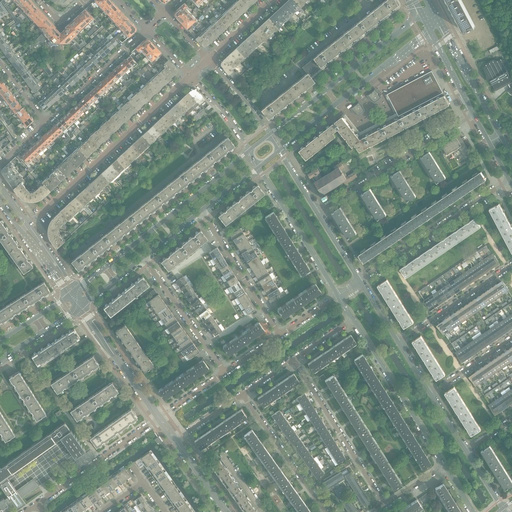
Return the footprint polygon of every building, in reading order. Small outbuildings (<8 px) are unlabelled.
[(25,0),(19,6),(17,8),(20,11),(18,14),(20,15),(22,13),(26,19),(29,16),(38,8),(33,3),(30,0),(25,0)] [(118,8),(114,4),(110,0),(105,0),(100,5),(110,15),(118,8)] [(187,9),(187,8),(186,7),(187,6),(186,5),(190,1),(189,0),(187,0),(184,3),(176,11),(175,12),(175,16),(176,17),(177,18),(187,9)] [(255,0),(238,0),(237,1),(245,9),(255,0)] [(303,4),(302,4),(305,1),(303,0),(288,0),(285,3),(294,12),(296,10),(297,10),(303,4)] [(398,6),(395,0),(385,0),(384,2),(391,10),(392,9),(393,10),(398,6)] [(475,27),(461,0),(447,0),(464,32),(475,27)] [(245,9),(237,1),(227,11),(235,19),(245,9)] [(390,11),(391,10),(384,2),(371,12),(378,20),(380,19),(381,18),(382,18),(385,15),(388,13),(389,14),(391,12),(390,11)] [(292,14),(294,12),(285,3),(274,13),(283,22),(285,20),(286,20),(292,14)] [(38,8),(29,16),(34,21),(39,27),(48,19),(43,13),(38,8)] [(127,18),(123,14),(118,8),(110,15),(119,26),(127,18)] [(79,14),(74,19),(82,28),(88,23),(93,18),(85,9),(79,14)] [(196,19),(191,14),(187,9),(177,18),(186,28),(191,24),(196,19)] [(235,19),(227,11),(225,9),(216,18),(225,28),(235,19)] [(378,20),(371,12),(365,17),(372,26),(378,22),(377,21),(378,20)] [(280,24),(283,22),(274,13),(263,23),(272,32),(274,30),(275,31),(281,25),(280,24)] [(372,26),(365,17),(358,22),(365,31),(366,30),(367,31),(372,26)] [(136,30),(136,28),(135,27),(135,26),(127,18),(119,26),(124,31),(123,32),(128,38),(134,31),(136,30)] [(225,28),(216,18),(210,23),(212,25),(207,30),(214,37),(214,38),(225,28)] [(42,34),(31,44),(32,46),(39,40),(43,43),(42,43),(46,40),(44,38),(46,36),(48,38),(57,30),(54,27),(55,27),(52,24),(48,19),(39,27),(35,30),(37,32),(38,30),(42,34)] [(66,28),(64,30),(72,39),(73,38),(76,35),(75,35),(77,33),(82,28),(74,19),(69,24),(65,27),(66,28)] [(365,31),(358,22),(352,27),(359,37),(365,32),(364,32),(365,31)] [(270,34),(272,32),(263,23),(253,33),(261,42),(263,40),(264,41),(270,35),(270,34)] [(214,37),(207,30),(204,27),(196,35),(196,34),(193,36),(200,43),(203,45),(205,45),(207,44),(214,38),(214,37)] [(359,37),(352,27),(345,32),(352,41),(353,41),(354,41),(359,37)] [(50,40),(47,43),(50,46),(55,46),(54,55),(59,55),(59,50),(60,45),(60,43),(68,43),(70,41),(73,45),(79,51),(82,48),(79,45),(73,38),(72,39),(64,30),(62,32),(62,33),(61,33),(60,33),(59,33),(58,33),(58,32),(57,30),(48,38),(50,40)] [(352,41),(345,32),(339,38),(346,47),(352,43),(351,42),(352,41)] [(250,52),(261,42),(253,33),(242,43),(250,52)] [(0,45),(6,41),(8,40),(5,35),(0,38),(0,45)] [(118,43),(114,38),(112,36),(108,40),(114,47),(115,45),(116,45),(117,44),(117,43),(118,43)] [(114,47),(108,40),(105,38),(102,41),(110,50),(111,49),(112,49),(114,47),(113,47),(114,47)] [(346,47),(339,38),(332,43),(339,52),(341,51),(346,47)] [(142,51),(151,42),(150,41),(150,42),(148,40),(145,40),(144,41),(136,48),(138,51),(139,50),(141,52),(142,51)] [(2,50),(9,45),(6,41),(0,45),(0,47),(0,48),(2,50)] [(110,50),(102,41),(98,45),(100,47),(106,54),(108,52),(108,53),(110,51),(110,50)] [(161,52),(156,47),(151,42),(142,51),(151,61),(161,52)] [(239,62),(250,52),(242,43),(231,53),(239,62)] [(339,52),(332,43),(326,48),(333,57),(339,53),(338,53),(339,52)] [(5,54),(13,49),(9,45),(2,50),(4,52),(3,52),(5,54)] [(106,54),(100,47),(96,51),(102,57),(104,56),(106,54)] [(333,57),(326,48),(319,53),(326,62),(328,61),(328,62),(333,57)] [(9,59),(16,53),(13,49),(5,54),(7,56),(8,58),(9,59)] [(102,57),(96,51),(92,54),(98,61),(100,59),(100,60),(102,58),(102,57)] [(12,63),(19,58),(16,53),(9,59),(10,60),(10,61),(11,63),(12,62),(12,63)] [(98,61),(92,54),(91,53),(87,56),(89,58),(88,58),(94,65),(96,63),(98,62),(98,61)] [(232,69),(239,62),(231,53),(223,60),(224,61),(222,63),(222,66),(224,68),(223,68),(234,80),(240,74),(237,71),(238,70),(236,68),(235,69),(236,71),(235,72),(232,69)] [(326,62),(319,53),(313,58),(313,59),(321,68),(326,64),(325,63),(326,62)] [(134,68),(137,64),(137,63),(136,62),(135,61),(134,60),(133,59),(132,58),(131,58),(131,57),(130,56),(129,55),(127,58),(126,59),(128,61),(128,62),(132,66),(134,68)] [(15,67),(22,62),(24,61),(21,56),(19,58),(12,63),(13,65),(14,67),(15,67)] [(94,65),(88,58),(86,56),(83,59),(83,60),(91,68),(92,67),(93,67),(94,65)] [(511,69),(511,70),(511,69),(510,68),(509,68),(509,67),(508,66),(508,65),(508,64),(507,63),(507,62),(506,61),(506,60),(505,60),(504,59),(503,59),(502,58),(500,59),(500,60),(499,60),(498,61),(497,61),(496,61),(494,61),(493,61),(492,61),(491,62),(490,62),(490,63),(489,64),(488,64),(487,64),(486,65),(485,65),(484,66),(484,67),(484,68),(484,70),(484,71),(485,73),(486,74),(486,75),(486,76),(486,78),(487,79),(487,80),(488,80),(488,81),(489,82),(490,82),(489,81),(490,81),(496,91),(509,84),(510,88),(508,90),(507,90),(508,91),(508,92),(509,93),(510,94),(511,94),(511,95),(511,94),(511,69)] [(132,66),(128,62),(128,61),(126,59),(123,61),(123,62),(125,65),(125,66),(128,70),(132,66)] [(313,59),(305,65),(302,67),(307,73),(309,76),(312,74),(320,68),(321,68),(313,59)] [(91,68),(83,60),(79,63),(81,65),(87,72),(88,70),(89,70),(90,69),(90,68),(91,68)] [(174,68),(175,68),(168,60),(164,64),(165,65),(163,66),(164,67),(162,70),(160,68),(158,70),(160,72),(168,81),(170,78),(176,72),(176,70),(174,68)] [(18,71),(25,66),(22,62),(15,67),(16,69),(18,71)] [(128,70),(125,66),(125,65),(123,62),(122,62),(119,64),(120,65),(119,65),(121,68),(121,69),(125,73),(128,70)] [(43,67),(42,67),(43,68),(50,77),(53,74),(45,64),(43,67)] [(87,72),(81,65),(77,69),(83,75),(84,74),(85,74),(87,72),(86,72),(87,72)] [(125,73),(121,69),(121,68),(119,65),(116,68),(116,69),(118,71),(118,72),(121,76),(122,76),(123,78),(125,76),(123,75),(125,73)] [(22,76),(29,70),(25,66),(18,71),(20,73),(19,73),(21,75),(22,76)] [(121,76),(118,72),(118,71),(116,69),(115,68),(112,71),(113,71),(112,72),(115,75),(114,76),(118,79),(121,76)] [(83,75),(77,69),(73,72),(79,79),(81,77),(81,78),(83,76),(83,75)] [(25,80),(32,74),(29,70),(22,76),(23,77),(22,77),(24,79),(25,80)] [(425,101),(442,92),(441,90),(438,83),(437,82),(435,77),(434,75),(432,71),(428,73),(399,88),(400,88),(391,93),(389,98),(398,115),(407,110),(425,101)] [(79,79),(73,72),(69,76),(75,82),(77,81),(79,79)] [(118,79),(114,76),(115,75),(112,72),(109,74),(109,75),(111,78),(115,83),(118,79)] [(168,81),(160,72),(149,82),(158,90),(160,88),(162,86),(163,85),(165,83),(168,81)] [(312,84),(309,80),(311,78),(309,76),(307,73),(300,79),(307,88),(312,84)] [(28,84),(35,78),(32,74),(25,80),(26,81),(26,82),(27,84),(28,83),(28,84)] [(115,83),(111,78),(109,75),(108,75),(105,77),(106,78),(105,79),(107,81),(107,82),(111,86),(115,83)] [(75,82),(69,76),(65,79),(71,86),(73,84),(73,85),(75,83),(75,82)] [(31,88),(38,83),(35,78),(28,84),(29,85),(29,86),(30,88),(31,88)] [(111,86),(107,82),(107,81),(105,79),(105,78),(102,81),(102,82),(104,84),(104,85),(107,89),(111,86)] [(71,86),(65,79),(61,83),(67,89),(69,88),(71,87),(71,86)] [(301,92),(307,88),(300,79),(287,89),(294,98),(300,94),(299,93),(301,92)] [(107,89),(104,85),(104,84),(102,82),(101,81),(98,84),(99,84),(98,85),(100,87),(100,88),(104,93),(107,89)] [(158,90),(149,82),(139,91),(147,100),(150,98),(150,97),(153,94),(155,92),(155,93),(158,90)] [(35,92),(41,87),(38,83),(31,88),(32,90),(33,92),(34,92),(35,92)] [(67,89),(61,83),(58,87),(64,93),(65,92),(67,90),(67,89)] [(104,93),(100,88),(100,87),(98,85),(95,87),(95,88),(97,91),(97,92),(100,96),(104,93)] [(0,93),(2,96),(8,90),(7,88),(5,86),(0,89),(0,93)] [(64,93),(58,87),(54,90),(60,97),(61,95),(62,95),(63,94),(63,93),(64,93)] [(100,96),(97,92),(97,91),(95,88),(94,88),(91,91),(92,91),(91,92),(93,94),(93,95),(97,99),(100,96)] [(288,103),(294,98),(287,89),(274,100),(281,109),(287,104),(286,104),(288,103)] [(5,100),(12,95),(11,94),(12,94),(10,92),(8,90),(2,96),(5,100)] [(60,97),(54,90),(50,94),(56,100),(57,99),(58,99),(60,97),(59,97),(60,97)] [(197,102),(202,97),(197,91),(197,92),(195,90),(192,90),(190,91),(183,97),(191,105),(196,101),(197,102)] [(379,97),(377,93),(375,90),(368,95),(371,98),(374,101),(379,97)] [(97,99),(93,95),(93,94),(91,92),(91,91),(88,94),(87,95),(89,97),(90,98),(93,102),(97,99)] [(147,100),(139,91),(137,92),(136,92),(130,98),(130,99),(129,100),(137,109),(140,107),(139,107),(143,104),(145,102),(147,100)] [(449,105),(443,92),(442,92),(425,101),(432,114),(440,110),(439,110),(441,109),(449,105)] [(56,100),(50,94),(46,97),(52,104),(54,102),(56,101),(56,100)] [(93,102),(90,98),(89,97),(87,95),(87,94),(84,97),(85,97),(84,98),(86,101),(90,105),(93,102)] [(8,104),(15,99),(14,97),(13,97),(12,95),(5,100),(1,103),(2,104),(4,103),(5,103),(6,102),(8,104)] [(52,104),(46,97),(44,95),(40,99),(41,100),(48,107),(50,106),(52,104)] [(188,113),(193,108),(191,106),(191,105),(183,97),(173,107),(181,115),(186,110),(188,113)] [(90,105),(86,101),(84,98),(81,100),(81,101),(80,101),(83,104),(83,105),(86,109),(90,105)] [(137,109),(129,100),(127,98),(122,103),(117,108),(118,110),(127,119),(129,116),(130,115),(134,111),(135,112),(137,109)] [(12,109),(19,104),(18,103),(19,103),(17,101),(15,99),(8,104),(6,106),(8,108),(10,107),(12,109)] [(48,107),(41,100),(38,102),(44,111),(46,109),(46,110),(48,108),(48,107)] [(281,109),(274,100),(261,110),(264,114),(263,114),(265,116),(268,119),(270,117),(272,116),(274,114),(273,114),(274,114),(275,113),(281,109)] [(86,109),(83,105),(83,104),(80,101),(77,104),(78,104),(77,105),(79,107),(79,108),(83,112),(86,109)] [(432,114),(425,101),(407,110),(414,123),(422,119),(423,119),(424,118),(432,114)] [(363,110),(361,106),(358,103),(352,108),(355,111),(358,114),(363,110)] [(16,113),(22,108),(21,106),(20,106),(19,104),(12,109),(10,110),(12,112),(13,111),(16,113)] [(83,112),(79,108),(79,107),(77,105),(77,104),(74,107),(73,108),(79,115),(83,112)] [(170,124),(181,115),(173,107),(163,116),(170,124)] [(19,117),(26,112),(25,110),(24,110),(23,108),(22,108),(16,113),(14,114),(16,116),(17,115),(19,117)] [(79,115),(73,108),(70,110),(71,110),(70,111),(72,114),(72,115),(73,116),(74,116),(76,118),(79,115)] [(127,119),(118,110),(116,112),(116,111),(109,117),(110,118),(108,119),(117,128),(119,126),(121,123),(124,121),(127,119)] [(414,123),(407,110),(398,115),(389,120),(396,133),(404,129),(404,128),(405,128),(406,127),(406,128),(414,123)] [(76,118),(74,116),(73,116),(72,115),(72,114),(70,111),(69,111),(67,113),(67,114),(66,115),(68,117),(68,118),(70,120),(71,120),(72,122),(74,124),(78,120),(76,118)] [(23,122),(30,117),(29,116),(30,116),(28,114),(26,112),(19,117),(23,122)] [(70,120),(68,118),(68,117),(66,115),(66,114),(64,116),(64,117),(63,118),(65,120),(65,121),(66,123),(67,123),(69,125),(72,122),(71,120),(70,120)] [(160,134),(170,124),(163,116),(153,126),(160,134)] [(333,133),(337,130),(338,129),(341,133),(351,125),(343,116),(342,117),(335,122),(335,123),(334,123),(334,124),(333,124),(325,130),(333,139),(336,136),(333,133)] [(25,129),(33,121),(33,120),(32,119),(31,119),(30,117),(23,122),(21,123),(15,128),(14,129),(15,131),(22,125),(25,129)] [(66,123),(65,121),(65,120),(63,118),(62,117),(60,120),(59,121),(62,123),(62,124),(63,126),(64,126),(66,128),(69,125),(67,123),(66,123)] [(117,128),(108,119),(106,121),(99,127),(98,129),(106,138),(109,136),(109,135),(112,132),(114,130),(114,131),(117,128)] [(396,133),(389,120),(372,129),(379,142),(386,138),(388,137),(396,133)] [(66,128),(64,126),(63,126),(62,124),(62,123),(59,121),(57,123),(56,124),(58,127),(58,128),(59,129),(61,129),(62,131),(66,128)] [(18,135),(15,131),(14,129),(15,128),(12,123),(8,126),(9,127),(10,128),(11,130),(12,131),(16,136),(18,135)] [(59,129),(58,128),(58,127),(56,124),(53,126),(54,126),(52,127),(55,130),(55,131),(56,132),(57,132),(59,134),(62,131),(61,129),(59,129)] [(379,142),(372,129),(359,135),(356,132),(351,125),(341,133),(345,139),(346,138),(347,140),(352,147),(354,146),(355,146),(360,152),(369,147),(370,146),(371,146),(379,142)] [(150,143),(160,134),(153,126),(142,135),(150,143)] [(57,132),(56,132),(55,131),(55,130),(52,127),(50,129),(50,130),(49,131),(51,133),(51,134),(53,135),(54,135),(55,137),(59,134),(57,132)] [(106,138),(98,129),(96,131),(95,130),(89,136),(89,137),(88,138),(96,147),(99,145),(98,145),(100,143),(104,140),(106,138)] [(55,137),(54,135),(53,135),(51,134),(51,133),(49,131),(49,130),(46,132),(47,133),(46,134),(48,136),(48,137),(49,138),(50,139),(52,141),(55,137)] [(320,149),(329,141),(333,139),(325,130),(320,135),(319,135),(318,136),(313,140),(320,149)] [(52,141),(50,139),(49,138),(48,137),(48,136),(46,134),(45,133),(43,136),(42,137),(44,140),(46,142),(48,144),(51,146),(52,145),(50,142),(52,141)] [(470,153),(462,141),(463,140),(462,138),(461,139),(458,134),(452,137),(453,139),(442,146),(447,155),(459,147),(465,157),(470,153)] [(148,149),(152,146),(150,144),(150,143),(142,135),(132,145),(140,153),(146,148),(148,149)] [(46,142),(44,140),(42,137),(39,139),(40,139),(39,140),(41,143),(42,145),(43,145),(45,147),(48,144),(46,142)] [(96,147),(88,138),(86,137),(84,139),(86,141),(78,148),(86,157),(96,147)] [(232,148),(234,146),(232,143),(230,141),(227,137),(214,148),(221,157),(223,155),(227,152),(228,150),(228,151),(230,149),(232,148)] [(42,145),(41,143),(39,140),(38,140),(36,142),(35,143),(38,146),(38,147),(39,148),(40,148),(42,150),(45,147),(43,145),(42,145)] [(306,160),(316,152),(320,149),(313,140),(307,145),(305,146),(299,151),(302,154),(301,154),(303,156),(306,160)] [(42,150),(40,148),(39,148),(38,147),(38,146),(35,143),(33,145),(32,146),(34,149),(34,150),(36,151),(38,153),(42,150)] [(138,159),(141,155),(140,154),(140,153),(132,145),(122,154),(130,163),(135,158),(139,163),(140,161),(138,159)] [(38,153),(36,151),(34,150),(34,149),(32,146),(29,148),(30,149),(28,150),(31,152),(31,153),(32,155),(33,155),(35,157),(38,153)] [(76,166),(86,157),(78,148),(68,158),(76,166)] [(217,160),(221,157),(214,148),(201,158),(208,167),(214,162),(215,161),(217,160)] [(32,155),(31,153),(31,152),(28,150),(28,149),(26,151),(26,152),(25,153),(27,156),(29,158),(31,160),(35,157),(33,155),(32,155)] [(29,158),(27,156),(25,153),(25,152),(22,155),(23,155),(21,156),(28,163),(31,160),(29,158)] [(433,158),(431,154),(429,152),(421,157),(425,164),(433,158)] [(28,163),(21,156),(19,154),(16,156),(20,160),(21,159),(29,168),(31,166),(28,163)] [(127,168),(131,165),(129,163),(130,163),(122,154),(112,164),(119,172),(125,168),(126,169),(128,172),(129,171),(127,168)] [(76,166),(68,158),(57,167),(65,176),(76,166)] [(202,171),(208,167),(201,158),(191,166),(188,168),(195,177),(197,175),(201,173),(201,172),(202,171)] [(347,179),(345,177),(343,174),(344,174),(343,172),(342,172),(341,169),(344,167),(342,164),(346,161),(353,170),(355,168),(347,158),(334,166),(336,169),(321,178),(319,173),(320,172),(317,168),(308,174),(310,178),(312,177),(315,182),(314,182),(315,182),(316,184),(317,186),(322,195),(323,195),(325,193),(344,182),(346,180),(347,179)] [(437,165),(433,158),(425,164),(429,170),(437,165)] [(5,177),(14,169),(12,167),(14,166),(11,163),(10,162),(4,168),(3,168),(4,168),(3,169),(2,172),(3,173),(3,174),(5,177)] [(109,182),(119,172),(112,164),(101,173),(109,182)] [(65,176),(57,167),(55,165),(50,170),(52,172),(47,177),(55,185),(65,176)] [(441,171),(437,165),(429,170),(433,176),(441,171)] [(189,182),(195,177),(188,168),(188,169),(185,171),(178,176),(175,179),(182,188),(184,186),(186,184),(188,183),(189,181),(189,182)] [(22,177),(19,174),(14,169),(5,177),(13,189),(21,182),(23,180),(21,178),(22,177)] [(404,177),(399,170),(399,171),(392,175),(391,175),(395,182),(404,177)] [(446,178),(441,171),(433,176),(437,183),(438,183),(437,183),(445,178),(446,178)] [(347,183),(357,177),(354,172),(345,177),(347,179),(346,180),(347,183)] [(486,179),(481,172),(471,179),(476,186),(486,179)] [(99,192),(109,182),(101,173),(91,183),(99,192)] [(55,185),(47,177),(42,182),(43,183),(50,190),(55,185)] [(408,183),(404,177),(395,182),(399,188),(408,183)] [(182,188),(175,179),(162,189),(169,198),(175,193),(176,192),(180,189),(182,188)] [(476,186),(471,179),(461,186),(465,193),(476,186)] [(29,190),(26,189),(21,182),(13,189),(17,194),(18,195),(20,197),(22,198),(23,199),(25,200),(27,200),(29,201),(31,201),(31,190),(29,190)] [(50,190),(43,183),(37,189),(33,190),(31,190),(31,201),(33,201),(35,201),(38,200),(40,199),(42,197),(44,195),(50,190)] [(89,201),(99,192),(91,183),(81,193),(89,201)] [(412,190),(408,183),(399,188),(403,195),(412,190)] [(251,204),(264,193),(261,190),(261,189),(260,187),(260,188),(257,185),(244,195),(251,204)] [(465,193),(461,186),(450,193),(455,200),(465,193)] [(164,202),(169,198),(162,189),(149,199),(156,208),(162,204),(162,203),(163,202),(164,202)] [(374,195),(370,189),(362,194),(361,194),(366,201),(374,195)] [(416,196),(412,190),(403,195),(408,202),(408,201),(415,196),(416,197),(416,196)] [(86,206),(85,204),(89,201),(81,193),(70,202),(78,211),(81,208),(83,209),(88,214),(89,213),(88,211),(89,209),(86,206)] [(455,200),(450,193),(440,200),(445,207),(455,200)] [(238,214),(251,204),(244,195),(231,205),(238,214)] [(378,202),(374,195),(366,201),(370,207),(378,202)] [(156,208),(149,199),(136,210),(143,219),(149,214),(150,213),(151,213),(156,208)] [(445,207),(440,200),(430,207),(435,214),(445,207)] [(68,220),(78,211),(70,202),(60,212),(67,220),(68,220)] [(382,208),(378,202),(370,207),(374,213),(382,208)] [(507,219),(499,204),(490,209),(489,209),(497,224),(507,219)] [(225,225),(238,214),(231,205),(218,216),(220,219),(222,221),(225,225)] [(344,214),(340,207),(340,208),(332,213),(332,212),(336,219),(344,214)] [(435,214),(430,207),(420,214),(425,221),(435,214)] [(386,215),(382,208),(374,213),(378,220),(386,215)] [(138,223),(143,219),(136,210),(123,220),(130,229),(136,224),(137,223),(138,223)] [(59,228),(67,220),(60,212),(54,217),(53,219),(51,221),(50,223),(49,225),(48,227),(48,228),(59,230),(59,228)] [(280,223),(276,217),(273,212),(272,212),(265,217),(272,228),(280,223)] [(348,220),(344,214),(336,219),(340,226),(348,220)] [(425,221),(420,214),(410,221),(415,228),(425,221)] [(481,226),(475,218),(476,218),(475,218),(469,222),(471,226),(474,231),(481,226)] [(511,234),(511,228),(507,219),(497,224),(505,238),(511,234)] [(125,234),(130,229),(123,220),(120,223),(120,222),(120,223),(113,228),(111,230),(110,230),(117,239),(123,235),(124,233),(125,234)] [(352,227),(348,220),(340,226),(344,232),(352,227)] [(415,228),(410,221),(399,227),(404,235),(415,228)] [(474,231),(471,226),(469,222),(463,226),(468,235),(474,231)] [(288,236),(280,223),(272,228),(280,241),(288,236)] [(13,239),(8,231),(4,226),(0,228),(0,240),(4,246),(13,239)] [(468,235),(463,226),(456,231),(462,239),(468,235)] [(357,233),(352,227),(344,232),(348,239),(349,239),(348,238),(350,237),(356,233),(356,234),(357,233)] [(404,235),(399,227),(389,234),(394,242),(404,235)] [(65,240),(59,235),(58,234),(59,230),(48,228),(48,229),(48,231),(48,233),(48,235),(49,237),(50,240),(52,242),(56,248),(65,240)] [(232,240),(243,233),(240,228),(229,235),(232,240)] [(112,244),(117,239),(110,230),(97,241),(104,250),(110,245),(111,244),(112,244)] [(194,250),(206,240),(207,239),(204,235),(203,233),(202,233),(200,230),(187,241),(194,250)] [(462,239),(456,231),(450,235),(456,243),(462,239)] [(235,244),(246,237),(243,233),(232,240),(235,244)] [(394,242),(389,234),(379,241),(384,249),(394,242)] [(456,243),(450,235),(444,239),(450,247),(456,243)] [(296,249),(292,242),(288,236),(280,241),(288,254),(296,249)] [(238,249),(249,242),(253,239),(252,238),(248,241),(246,237),(235,244),(238,249)] [(23,253),(17,245),(13,239),(4,246),(14,259),(23,253)] [(450,247),(444,239),(438,243),(443,252),(450,247)] [(99,254),(104,250),(97,241),(84,251),(91,260),(97,256),(97,255),(98,254),(99,254)] [(181,260),(194,250),(187,241),(174,251),(181,260)] [(384,249),(379,241),(369,248),(374,256),(384,249)] [(241,253),(252,247),(249,242),(238,249),(241,253)] [(443,252),(438,243),(431,248),(437,256),(443,252)] [(244,258),(255,251),(252,247),(241,253),(244,258)] [(220,253),(217,248),(209,253),(212,259),(220,253)] [(374,256),(369,248),(359,255),(359,256),(363,262),(364,263),(374,256)] [(437,256),(431,248),(425,252),(431,260),(437,256)] [(303,260),(296,249),(288,254),(295,265),(303,260)] [(86,265),(91,260),(84,251),(71,262),(74,266),(76,268),(78,271),(82,267),(84,266),(85,264),(86,265)] [(168,271),(181,260),(174,251),(161,262),(163,265),(165,267),(168,271)] [(247,262),(257,256),(255,251),(244,258),(247,262)] [(431,260),(425,252),(419,256),(424,264),(431,260)] [(33,266),(27,259),(23,253),(14,259),(23,273),(28,270),(30,269),(33,266)] [(224,259),(220,253),(212,259),(216,264),(224,259)] [(498,261),(495,258),(496,257),(494,255),(494,256),(493,254),(488,257),(494,267),(497,265),(496,263),(498,261)] [(250,267),(260,260),(257,256),(247,262),(250,267)] [(424,264),(419,256),(413,260),(418,269),(424,264)] [(494,267),(488,257),(484,260),(490,270),(494,267)] [(227,265),(224,259),(216,264),(219,270),(227,265)] [(252,272),(263,265),(260,260),(250,267),(252,272)] [(310,271),(306,264),(303,260),(295,265),(302,276),(304,274),(310,271)] [(418,269),(413,260),(407,265),(412,273),(418,269)] [(490,270),(484,260),(479,263),(486,272),(490,270)] [(486,272),(479,263),(475,266),(481,275),(486,272)] [(231,270),(227,265),(219,270),(223,275),(231,270)] [(255,276),(266,270),(263,265),(252,272),(255,276)] [(412,273),(407,265),(400,269),(406,277),(405,277),(406,277),(412,273)] [(481,275),(475,266),(471,269),(477,278),(481,275)] [(477,278),(471,269),(467,272),(473,281),(477,278)] [(234,276),(231,270),(223,275),(226,281),(234,276)] [(258,281),(269,274),(266,270),(255,276),(258,281)] [(473,281),(467,272),(462,275),(469,284),(473,281)] [(261,285),(272,279),(269,274),(258,281),(261,285)] [(469,284),(462,275),(458,278),(465,287),(469,284)] [(149,285),(146,281),(145,279),(142,276),(129,287),(136,296),(137,296),(139,293),(145,289),(149,286),(149,285)] [(238,281),(234,276),(226,281),(230,286),(238,281)] [(187,282),(183,277),(175,282),(179,288),(187,282)] [(465,287),(458,278),(454,281),(460,290),(465,287)] [(264,290),(275,283),(272,279),(261,285),(264,290)] [(387,300),(396,294),(387,279),(387,280),(378,285),(387,300)] [(241,287),(238,281),(230,286),(233,292),(241,287)] [(460,290),(454,281),(450,283),(456,293),(460,290)] [(50,291),(48,288),(47,286),(46,286),(44,282),(29,291),(36,301),(50,291)] [(183,293),(191,288),(187,282),(179,288),(183,293)] [(508,288),(506,286),(503,283),(501,284),(500,282),(497,284),(504,293),(508,290),(507,288),(508,288)] [(267,295),(277,288),(275,283),(264,290),(267,295)] [(456,293),(450,283),(445,286),(452,296),(456,293)] [(308,301),(321,292),(315,284),(302,293),(308,301)] [(504,293),(497,284),(493,287),(499,296),(504,293)] [(286,294),(284,291),(281,286),(277,288),(280,293),(277,295),(276,296),(278,300),(287,294),(286,294)] [(452,296),(445,286),(441,289),(448,299),(452,296)] [(136,296),(129,287),(116,297),(123,306),(133,299),(136,302),(139,299),(137,297),(137,296),(136,296)] [(245,293),(241,287),(233,292),(237,298),(245,293)] [(499,296),(493,287),(489,290),(495,299),(499,296)] [(187,298),(195,293),(191,288),(183,293),(187,298)] [(277,295),(280,293),(277,288),(267,295),(270,299),(276,296),(277,295)] [(448,299),(441,289),(437,292),(443,301),(448,299)] [(495,299),(489,290),(484,293),(491,302),(495,299)] [(36,301),(29,291),(15,300),(22,310),(36,301)] [(443,301),(437,292),(433,295),(439,304),(443,301)] [(191,304),(199,298),(195,293),(187,298),(191,304)] [(248,298),(245,293),(237,298),(240,303),(248,298)] [(295,309),(308,301),(302,293),(290,301),(295,309)] [(491,302),(484,293),(480,296),(487,305),(491,302)] [(151,307),(162,299),(158,294),(148,302),(151,307)] [(395,313),(404,308),(396,294),(387,300),(395,313)] [(439,304),(433,295),(428,298),(435,307),(439,304)] [(487,305),(480,296),(476,299),(482,308),(487,305)] [(123,306),(116,297),(103,308),(105,311),(107,313),(110,317),(123,306)] [(195,309),(202,304),(199,298),(191,304),(195,309)] [(252,304),(248,298),(240,303),(244,309),(252,304)] [(435,307),(428,298),(423,301),(425,303),(424,303),(426,305),(429,309),(431,307),(432,309),(435,307)] [(154,311),(165,304),(162,299),(151,307),(154,311)] [(482,308),(476,299),(472,301),(478,311),(482,308)] [(22,310),(15,300),(2,309),(8,319),(22,310)] [(282,318),(295,309),(290,301),(278,310),(277,310),(282,318)] [(478,311),(472,301),(467,304),(474,314),(478,311)] [(158,315),(168,308),(165,304),(154,311),(158,315)] [(199,315),(206,309),(202,304),(195,309),(199,315)] [(256,310),(252,304),(244,309),(248,315),(256,310)] [(474,314),(467,304),(463,307),(470,317),(474,314)] [(470,317),(463,307),(459,310),(465,319),(470,317)] [(161,320),(171,312),(168,308),(158,315),(161,320)] [(414,322),(410,316),(404,308),(395,313),(404,328),(405,328),(413,322),(414,322)] [(202,320),(210,314),(206,309),(199,315),(202,320)] [(465,319),(459,310),(455,313),(461,322),(465,319)] [(164,324),(174,317),(171,312),(161,320),(164,324)] [(461,322),(455,313),(450,316),(457,325),(461,322)] [(206,325),(214,320),(210,314),(202,320),(206,325)] [(457,325),(450,316),(446,319),(453,328),(457,325)] [(167,328),(177,321),(174,317),(164,324),(167,328)] [(511,327),(511,324),(507,317),(503,320),(510,330),(511,327)] [(453,328),(446,319),(442,322),(448,331),(453,328)] [(210,331),(218,325),(214,320),(206,325),(210,331)] [(510,330),(503,320),(499,323),(505,332),(510,330)] [(170,333),(180,326),(177,321),(167,328),(170,333)] [(448,331),(442,322),(439,324),(441,325),(438,327),(441,331),(442,333),(443,334),(448,331)] [(251,339),(263,331),(264,330),(259,323),(258,323),(246,331),(251,339)] [(505,332),(499,323),(495,326),(501,335),(505,332)] [(134,338),(124,324),(115,331),(125,345),(134,338)] [(222,331),(218,325),(210,331),(214,336),(222,331)] [(173,337),(183,330),(180,326),(170,333),(173,337)] [(501,335),(495,326),(491,329),(497,338),(501,335)] [(80,339),(74,329),(59,338),(66,348),(66,347),(80,339)] [(497,338),(491,329),(486,332),(493,341),(497,338)] [(176,342),(187,334),(183,330),(173,337),(176,342)] [(239,348),(251,339),(246,331),(233,340),(239,348)] [(493,341),(486,332),(482,335),(488,344),(493,341)] [(180,346),(190,339),(187,334),(176,342),(180,346)] [(356,343),(350,335),(339,342),(345,350),(355,343),(356,343)] [(488,344),(482,335),(478,338),(484,347),(488,344)] [(429,349),(421,336),(420,336),(421,336),(413,341),(412,341),(421,354),(429,349)] [(66,348),(59,338),(45,347),(52,357),(62,350),(64,354),(68,351),(66,348),(67,348),(66,347),(66,348)] [(144,352),(134,338),(125,345),(134,358),(144,352)] [(484,347),(478,338),(473,341),(480,350),(484,347)] [(183,350),(193,343),(190,339),(180,346),(183,350)] [(228,355),(239,348),(233,340),(223,347),(228,355)] [(480,350),(473,341),(469,343),(476,353),(480,350)] [(345,350),(339,342),(329,349),(334,357),(345,350)] [(186,355),(196,348),(193,343),(183,350),(186,355)] [(476,353),(469,343),(465,346),(471,356),(476,353)] [(471,356),(465,346),(461,349),(467,359),(471,356)] [(52,357),(45,347),(31,356),(33,359),(33,360),(34,362),(35,362),(37,366),(52,357)] [(189,359),(199,352),(196,348),(186,355),(189,359)] [(334,357),(329,349),(318,356),(324,364),(334,357)] [(437,361),(429,349),(421,354),(429,367),(437,361)] [(467,359),(461,349),(456,353),(457,354),(457,355),(458,356),(461,360),(463,359),(464,360),(467,359)] [(153,365),(146,355),(144,352),(134,358),(144,372),(147,370),(149,369),(149,368),(152,366),(153,365)] [(510,362),(504,353),(500,356),(506,365),(510,362)] [(369,365),(366,360),(362,354),(354,359),(361,370),(369,365)] [(99,365),(93,356),(79,365),(85,374),(99,365)] [(324,364),(318,356),(307,364),(313,372),(313,371),(324,364)] [(506,365),(500,356),(496,359),(502,368),(506,365)] [(502,368),(496,359),(491,361),(498,371),(502,368)] [(207,367),(205,363),(203,360),(203,361),(202,361),(190,369),(196,377),(208,369),(207,367)] [(445,375),(437,361),(429,367),(437,380),(437,379),(445,374),(445,375)] [(498,371),(491,361),(487,364),(493,374),(498,371)] [(493,374),(487,364),(483,367),(489,377),(493,374)] [(85,374),(79,365),(65,374),(71,384),(85,374)] [(376,376),(372,371),(369,365),(361,370),(368,381),(376,376)] [(489,377),(483,367),(479,370),(485,379),(489,377)] [(196,377),(190,369),(180,376),(185,384),(196,377)] [(485,379),(479,370),(474,373),(481,382),(485,379)] [(28,386),(27,384),(19,372),(9,378),(18,392),(28,386)] [(299,381),(294,375),(293,373),(282,381),(288,389),(298,382),(299,381)] [(481,382),(474,373),(472,375),(473,377),(471,378),(473,382),(474,384),(475,384),(476,386),(481,382)] [(71,384),(65,374),(51,383),(53,388),(55,390),(57,393),(71,384)] [(340,386),(333,376),(333,375),(324,380),(331,391),(340,386)] [(185,384),(180,376),(169,384),(174,392),(185,384)] [(383,387),(379,382),(376,376),(368,381),(375,392),(383,387)] [(288,389),(282,381),(270,389),(275,397),(288,389)] [(104,401),(118,392),(112,382),(98,392),(104,401)] [(174,392),(169,384),(161,389),(159,391),(158,391),(164,399),(174,392)] [(37,400),(35,398),(28,386),(18,392),(27,406),(37,400)] [(346,397),(340,386),(331,391),(338,402),(346,397)] [(390,398),(386,393),(383,387),(375,392),(381,403),(390,398)] [(463,401),(454,387),(445,393),(445,392),(445,393),(449,399),(454,407),(463,401)] [(263,406),(275,397),(270,389),(257,398),(262,406),(263,406)] [(104,401),(98,392),(84,401),(90,411),(104,401)] [(310,399),(308,397),(307,397),(304,393),(296,398),(299,402),(301,401),(302,402),(305,400),(306,402),(309,400),(310,399)] [(511,402),(511,400),(507,393),(502,396),(509,405),(511,402)] [(509,405),(502,396),(498,399),(504,408),(509,405)] [(355,410),(350,403),(346,397),(338,402),(346,415),(355,410)] [(396,409),(393,403),(390,398),(381,403),(388,414),(396,409)] [(504,408),(498,399),(494,402),(500,411),(504,408)] [(46,414),(41,407),(37,400),(27,406),(36,420),(39,418),(40,418),(42,417),(46,414)] [(303,409),(311,404),(309,400),(306,402),(305,400),(302,402),(301,401),(299,402),(303,409)] [(90,411),(84,401),(70,411),(73,415),(74,417),(77,420),(90,411)] [(472,415),(463,401),(454,407),(463,421),(472,415)] [(500,411),(494,402),(489,405),(490,407),(491,409),(494,412),(496,411),(497,413),(500,411)] [(317,410),(315,408),(314,408),(311,404),(303,409),(306,413),(308,412),(309,413),(312,411),(313,413),(315,411),(317,410)] [(123,428),(137,418),(130,409),(117,419),(123,428)] [(246,417),(241,409),(230,416),(236,424),(246,417)] [(403,420),(399,413),(396,409),(388,414),(395,425),(403,420)] [(286,421),(279,410),(271,416),(274,420),(273,421),(275,423),(276,422),(279,426),(286,421)] [(363,423),(359,418),(355,410),(346,415),(355,428),(363,423)] [(318,415),(315,411),(313,413),(312,411),(309,413),(308,412),(306,413),(310,420),(318,415)] [(323,421),(322,419),(321,419),(318,415),(310,420),(313,424),(315,423),(316,424),(319,422),(319,423),(322,422),(323,421)] [(481,430),(472,415),(463,421),(472,435),(480,429),(481,430)] [(236,424),(230,416),(218,425),(223,433),(236,424)] [(123,428),(117,419),(103,428),(110,437),(123,428)] [(410,431),(406,425),(403,420),(395,425),(402,436),(410,431)] [(15,435),(10,428),(6,421),(0,424),(0,433),(5,441),(8,439),(11,438),(10,438),(15,435)] [(294,431),(286,421),(279,426),(282,430),(280,431),(282,433),(283,433),(286,437),(294,431)] [(0,484),(8,496),(4,499),(4,498),(0,500),(0,511),(4,511),(11,508),(10,506),(13,504),(17,510),(26,504),(21,498),(38,486),(38,487),(38,486),(33,479),(32,479),(33,479),(31,480),(18,489),(16,491),(15,491),(5,477),(6,476),(8,475),(11,473),(12,474),(12,473),(55,443),(56,443),(55,442),(60,438),(61,439),(63,442),(62,442),(63,442),(73,455),(72,456),(73,456),(75,459),(77,457),(85,452),(85,451),(83,448),(84,448),(74,434),(73,434),(70,430),(65,423),(64,422),(54,430),(49,434),(49,433),(43,438),(32,446),(14,458),(9,462),(5,465),(2,467),(0,468),(0,467),(0,484)] [(325,426),(322,422),(319,423),(319,422),(316,424),(315,423),(313,424),(317,431),(325,426)] [(371,436),(366,429),(363,423),(355,428),(363,441),(371,436)] [(223,433),(218,425),(205,434),(210,442),(223,433)] [(330,432),(329,430),(328,430),(325,426),(317,431),(319,435),(322,434),(323,435),(326,433),(326,434),(329,433),(330,432)] [(110,437),(103,428),(89,438),(92,442),(94,444),(96,447),(110,437)] [(259,440),(255,435),(252,429),(246,433),(246,432),(242,435),(242,436),(244,435),(251,446),(259,440)] [(301,442),(294,431),(286,437),(289,441),(288,442),(290,444),(291,443),(294,447),(301,442)] [(417,442),(413,436),(410,431),(402,436),(408,447),(417,442)] [(324,442),(332,437),(330,434),(329,433),(326,434),(326,433),(323,435),(322,434),(319,435),(324,442)] [(210,442),(205,434),(194,441),(199,449),(210,442)] [(379,449),(371,436),(363,441),(371,454),(379,449)] [(337,443),(336,441),(335,441),(332,437),(324,442),(326,446),(329,445),(330,446),(332,444),(333,445),(336,444),(337,443)] [(267,451),(263,445),(259,440),(251,446),(259,456),(267,451)] [(309,453),(301,442),(294,447),(297,452),(295,452),(297,455),(298,454),(301,458),(309,453)] [(424,453),(419,446),(417,442),(408,447),(415,458),(424,453)] [(331,453),(339,448),(336,444),(333,445),(332,444),(330,446),(329,445),(326,446),(331,453)] [(498,458),(492,450),(490,445),(489,445),(489,446),(482,451),(482,450),(481,451),(489,464),(498,458)] [(344,454),(342,452),(341,452),(339,448),(331,453),(333,457),(336,456),(337,457),(339,455),(340,456),(343,454),(344,454)] [(387,462),(382,455),(379,449),(371,454),(379,467),(387,462)] [(142,463),(152,456),(149,451),(141,457),(142,459),(141,460),(142,463)] [(276,463),(271,457),(267,451),(259,456),(268,469),(276,463)] [(316,463),(309,453),(301,458),(304,462),(303,463),(305,465),(306,464),(309,468),(316,463)] [(430,464),(426,457),(424,453),(415,458),(422,469),(430,464)] [(337,464),(346,459),(343,454),(340,456),(339,455),(337,457),(336,456),(333,457),(337,464)] [(147,465),(155,460),(152,456),(142,463),(144,465),(146,464),(147,465)] [(506,471),(500,463),(498,458),(489,464),(497,476),(506,471)] [(228,469),(221,459),(219,460),(211,466),(217,474),(216,475),(217,477),(228,469)] [(148,471),(158,464),(155,460),(147,465),(148,467),(146,469),(148,471)] [(394,473),(390,468),(387,462),(379,467),(386,478),(394,473)] [(285,476),(279,468),(276,463),(268,469),(277,481),(285,476)] [(324,474),(316,463),(309,468),(312,472),(310,473),(312,476),(313,475),(316,479),(324,474)] [(153,474),(161,468),(158,464),(148,471),(150,473),(152,472),(153,474)] [(130,476),(124,468),(120,471),(126,479),(128,478),(129,479),(131,478),(130,476)] [(154,479),(164,472),(161,468),(153,474),(154,476),(152,477),(154,479)] [(237,482),(228,469),(217,477),(218,476),(226,487),(225,488),(226,490),(237,482)] [(324,482),(322,483),(326,489),(327,489),(330,488),(330,487),(334,485),(336,489),(334,490),(337,495),(343,504),(347,511),(354,511),(357,510),(356,510),(353,504),(351,501),(350,501),(349,500),(349,501),(343,491),(341,486),(339,487),(337,483),(341,480),(343,478),(344,478),(345,477),(348,482),(350,485),(357,497),(355,498),(357,501),(359,500),(363,506),(370,502),(369,502),(369,501),(368,498),(367,499),(365,494),(362,491),(362,490),(361,487),(360,488),(360,487),(360,486),(359,487),(359,486),(358,483),(357,484),(352,475),(351,472),(350,472),(350,471),(348,473),(346,469),(340,472),(337,473),(336,472),(323,480),(324,482)] [(126,479),(120,471),(116,474),(123,484),(125,482),(124,480),(126,479)] [(511,481),(508,475),(506,471),(497,476),(506,490),(506,489),(511,485),(511,481)] [(159,482),(167,476),(164,472),(154,479),(156,482),(158,480),(159,482)] [(401,484),(394,473),(386,478),(393,489),(398,486),(399,487),(403,484),(402,483),(401,484)] [(123,484),(116,474),(112,477),(118,485),(119,484),(121,485),(123,484)] [(160,487),(170,480),(167,476),(159,482),(160,484),(158,485),(160,487)] [(293,488),(289,482),(285,476),(277,481),(286,494),(293,488)] [(118,485),(112,477),(108,480),(115,490),(117,488),(116,486),(118,485)] [(115,490),(108,480),(104,483),(109,491),(111,490),(112,491),(115,490)] [(165,490),(173,485),(170,480),(160,487),(162,490),(164,489),(165,490)] [(247,496),(242,489),(237,482),(226,490),(227,490),(228,490),(236,501),(235,502),(236,504),(247,496)] [(455,501),(453,497),(452,498),(451,497),(451,496),(452,495),(449,491),(448,491),(446,488),(447,488),(443,482),(440,484),(440,485),(437,487),(435,488),(449,511),(461,511),(461,510),(460,511),(458,508),(459,507),(457,504),(456,504),(455,503),(454,501),(455,501)] [(109,491),(104,483),(99,486),(106,496),(109,494),(108,492),(109,491)] [(166,496),(176,489),(173,485),(165,490),(166,492),(164,493),(166,496)] [(106,496),(99,486),(95,489),(101,497),(103,496),(104,497),(106,496)] [(302,501),(297,493),(293,488),(286,494),(294,506),(302,501)] [(101,497),(95,489),(91,492),(98,501),(101,500),(99,498),(101,497)] [(171,499),(179,493),(176,489),(166,496),(168,498),(170,497),(171,499)] [(98,501),(91,492),(87,495),(93,503),(94,501),(96,503),(98,501)] [(172,504),(182,497),(179,493),(171,499),(172,500),(170,502),(172,504)] [(93,503),(87,495),(83,498),(90,507),(92,506),(91,504),(93,503)] [(136,505),(144,499),(141,495),(138,497),(137,496),(132,499),(133,500),(136,505)] [(252,511),(256,509),(247,496),(236,504),(237,503),(243,511),(252,511)] [(177,507),(185,501),(182,497),(172,504),(174,507),(176,505),(177,507)] [(90,507),(83,498),(79,501),(84,509),(86,507),(87,509),(90,507)] [(139,509),(147,503),(144,499),(136,505),(139,509)] [(408,511),(415,511),(421,508),(422,507),(416,499),(405,507),(408,511)] [(84,509),(79,501),(74,504),(80,511),(83,511),(84,511),(83,510),(84,509)] [(177,511),(178,511),(188,505),(185,501),(177,507),(178,509),(176,510),(177,511)] [(310,511),(306,506),(302,501),(294,506),(298,511),(310,511)] [(141,511),(143,511),(150,507),(147,503),(139,509),(141,511)]
